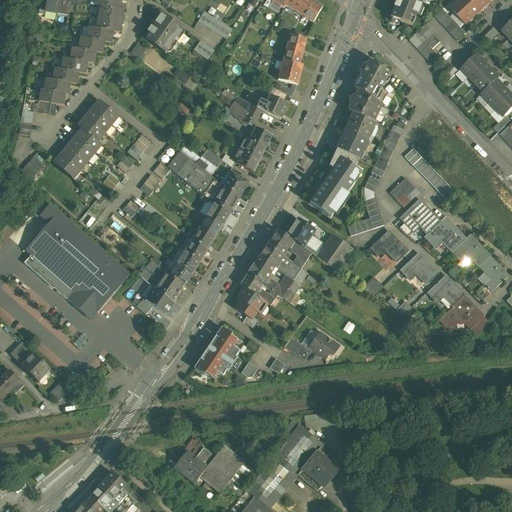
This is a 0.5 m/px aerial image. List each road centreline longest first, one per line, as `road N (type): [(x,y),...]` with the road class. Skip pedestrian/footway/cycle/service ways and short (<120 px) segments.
road 1 (tertiary): [(44,511),(90,468),(184,342),(262,218),(356,10)]
road 2 (residential): [(136,0),(132,36),(48,136)]
road 3 (residential): [(511,0),(431,76),(429,90)]
road 4 (residential): [(429,90),(511,177)]
